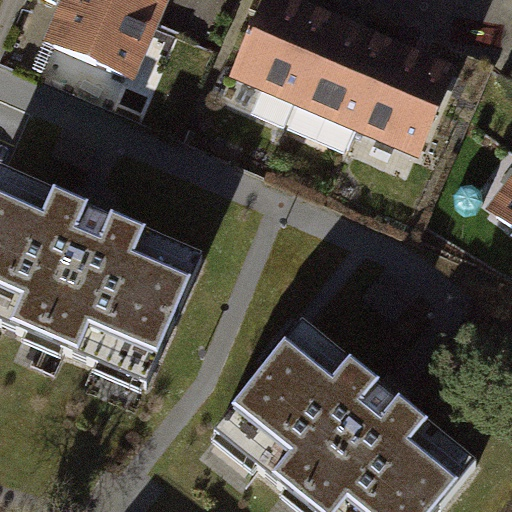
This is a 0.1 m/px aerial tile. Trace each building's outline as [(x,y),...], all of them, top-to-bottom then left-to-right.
[(165,0),(56,0),(35,43),(123,85),(165,0)] [(446,86),(263,1),(220,92),(404,177),(446,86)] [(0,178),(0,354),(144,415),(208,263),(87,213),(1,177),(0,178)] [(511,177),(474,230),(511,257),(511,177)] [(389,398),(305,329),(211,441),(297,511),(442,511),(477,470),(389,398)]
